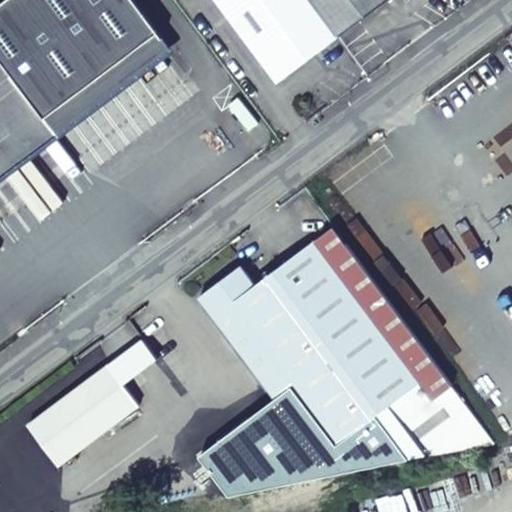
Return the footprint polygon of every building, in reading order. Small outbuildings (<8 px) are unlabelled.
[(140,0),(1,0),(0,1),(0,156),(165,33),(140,0)] [(386,0),(219,0),(280,80),(386,0)] [(392,426),(454,381),(451,376),(336,222),(315,237),(256,282),(242,262),(201,293),(276,395),(296,381),(325,420),(328,424),(340,440),(360,425),(380,410),(391,425),(392,426)] [(24,416),(54,456),(134,398),(104,357),(24,416)] [(454,381),(392,426),(411,452),(494,435),(454,381)] [(366,433),(392,426),(391,425),(380,410),(360,425),(366,433)]
